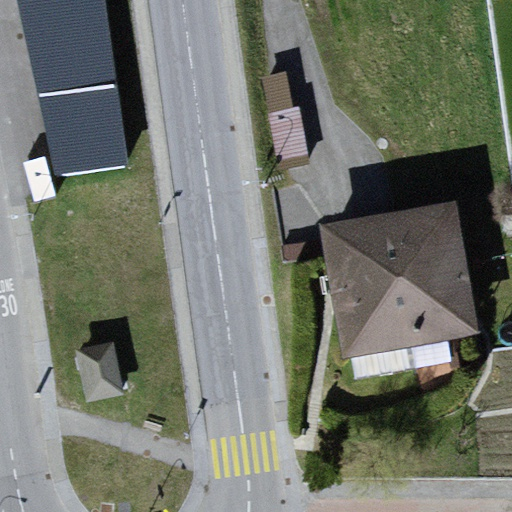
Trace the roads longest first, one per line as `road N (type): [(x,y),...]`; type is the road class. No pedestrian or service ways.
road 1 (tertiary): [(180,0),(246,511)]
road 2 (residential): [(20,511),(0,380)]
